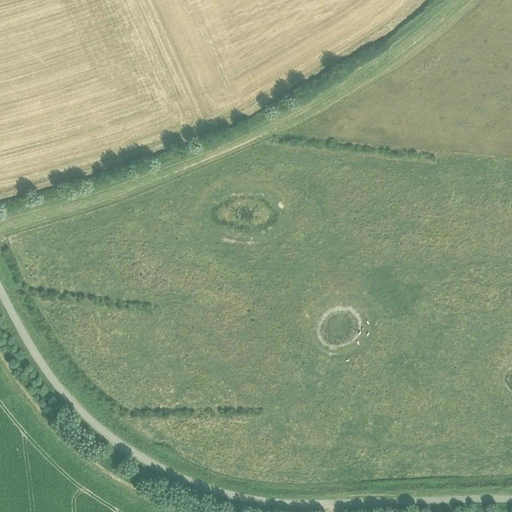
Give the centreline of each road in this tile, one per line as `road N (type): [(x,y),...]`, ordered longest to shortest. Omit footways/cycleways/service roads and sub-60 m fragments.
road 1 (unclassified): [(511,499),(280,503),(184,479),(80,412),(0,291)]
road 2 (track): [(449,0),(369,63),(211,147),(0,218)]
